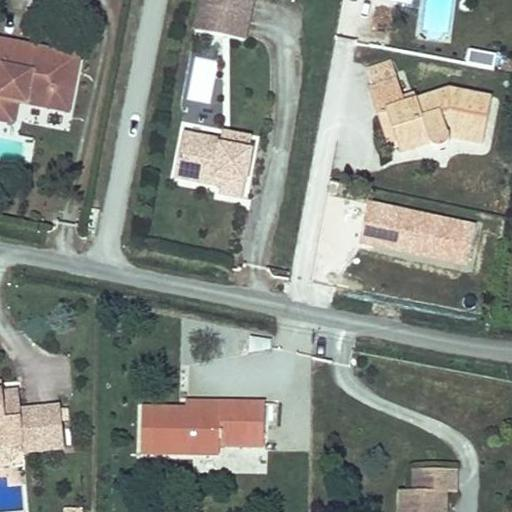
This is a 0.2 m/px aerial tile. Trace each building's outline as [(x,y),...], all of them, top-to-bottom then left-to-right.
[(252,0),(201,0),(195,31),(244,41),(252,0)] [(0,121),(15,124),(19,102),(20,94),(29,95),(27,104),(70,112),(78,72),(43,65),(46,52),(0,42),(0,121)] [(494,69),(496,56),(470,51),(467,63),(494,69)] [(46,52),(43,65),(78,72),(80,59),(46,52)] [(381,66),(384,75),(394,72),(392,63),(381,66)] [(406,107),(403,99),(394,72),(384,75),(381,66),(369,70),(372,79),(371,79),(374,90),(370,91),(387,142),(396,140),(400,153),(430,143),(434,148),(437,150),(441,150),(447,147),(449,144),(450,142),(450,137),(484,144),(492,101),(450,92),(417,102),(406,107)] [(29,95),(20,94),(19,102),(27,104),(29,95)] [(415,96),(403,99),(406,107),(417,102),(415,96)] [(223,180),(221,187),(220,194),(243,199),(252,153),(235,150),(238,137),(223,135),(222,142),(184,135),(177,171),(223,180)] [(223,180),(177,171),(175,178),(221,187),(223,180)] [(468,267),(476,227),(369,204),(360,243),(468,267)] [(3,394),(6,421),(20,419),(20,412),(21,412),(19,392),(3,394)] [(3,394),(0,394),(0,446),(23,444),(24,451),(65,447),(61,408),(21,412),(20,412),(20,419),(6,421),(3,394)] [(187,409),(142,408),(142,454),(219,456),(219,445),(264,446),(265,404),(187,403),(187,409)] [(415,472),(415,492),(445,492),(455,492),(455,472),(415,472)] [(400,511),(444,511),(445,492),(415,492),(401,492),(400,511)]
